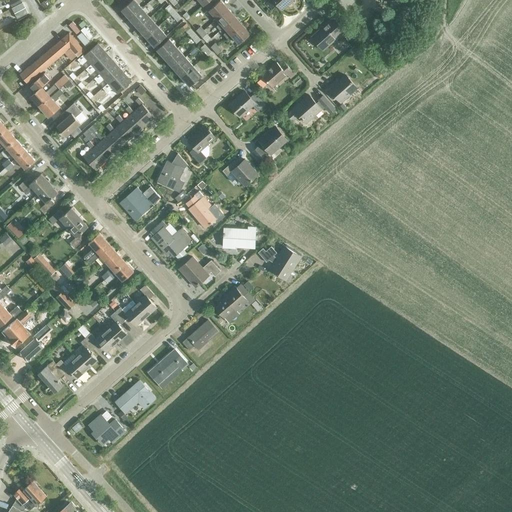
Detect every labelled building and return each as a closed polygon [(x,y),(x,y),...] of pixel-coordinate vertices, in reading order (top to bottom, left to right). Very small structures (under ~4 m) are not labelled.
[(129,19),(142,8),(134,0),(131,0),(121,9),(129,19)] [(216,18),(228,8),(220,0),(219,0),(208,10),(216,18)] [(273,0),(281,9),(291,0),(273,0)] [(43,1),(40,4),(45,9),(48,6),(43,1)] [(22,2),(11,8),(17,18),(27,13),(22,2)] [(171,15),(175,11),(169,4),(165,8),(171,15)] [(150,17),(142,8),(129,19),(137,28),(150,17)] [(220,30),(223,27),(235,16),(228,8),(216,18),(220,23),(217,26),(220,30)] [(180,18),(175,11),(171,15),(177,21),(180,18)] [(231,35),(242,25),(235,16),(223,27),(227,31),(223,34),(227,38),(231,35)] [(150,17),(137,28),(146,37),(158,26),(150,17)] [(322,49),(344,30),(332,18),(311,37),(322,49)] [(250,33),(242,25),(231,35),(238,44),(250,33)] [(158,26),(146,37),(154,46),(166,35),(158,26)] [(190,36),(194,33),(188,26),(184,29),(190,36)] [(353,31),(348,35),(351,39),(356,34),(353,31)] [(69,32),(62,38),(70,47),(75,53),(82,47),(69,32)] [(200,39),(194,33),(190,36),(196,43),(200,39)] [(53,46),(61,55),(70,47),(62,38),(53,46)] [(165,58),(177,47),(169,38),(157,49),(165,58)] [(82,55),(77,60),(81,65),(87,60),(91,64),(91,65),(105,52),(97,43),(84,55),(83,56),(82,55)] [(206,54),(210,51),(204,44),(200,47),(206,54)] [(53,46),(48,50),(56,59),(61,55),(53,46)] [(177,47),(165,58),(173,67),(185,56),(177,47)] [(48,50),(43,54),(51,63),(56,59),(48,50)] [(216,58),(210,51),(206,54),(212,61),(216,58)] [(91,64),(86,69),(90,74),(96,69),(99,73),(100,74),(114,61),(105,52),(91,65),(91,64)] [(51,63),(43,54),(38,58),(46,67),(51,63)] [(193,66),(185,56),(173,67),(181,76),(193,66)] [(38,58),(34,62),(42,71),(46,67),(38,58)] [(99,73),(94,78),(98,83),(104,78),(108,83),(122,71),(114,61),(100,74),(99,73)] [(34,62),(29,66),(37,75),(42,71),(34,62)] [(289,77),(294,73),(284,62),(279,65),(277,62),(256,80),(262,87),(268,82),(271,86),(286,74),(289,77)] [(37,75),(29,66),(24,70),(32,79),(37,75)] [(201,75),(193,66),(181,76),(189,85),(201,75)] [(376,69),(373,72),(378,79),(382,76),(376,69)] [(32,79),(24,70),(19,74),(27,83),(32,79)] [(108,83),(102,88),(105,91),(107,93),(113,88),(117,93),(131,81),(122,71),(108,83)] [(52,87),(48,83),(52,79),(46,72),(30,86),(35,92),(31,96),(40,106),(60,88),(65,84),(70,80),(66,75),(52,87)] [(299,75),(292,80),(296,85),(303,80),(299,75)] [(341,101),(357,87),(346,75),(337,83),(335,81),(328,87),(341,101)] [(94,79),(88,84),(91,87),(97,82),(94,79)] [(70,80),(65,84),(70,90),(76,86),(70,80)] [(141,85),(136,89),(141,95),(146,90),(141,85)] [(60,88),(40,106),(49,117),(60,107),(55,101),(59,98),(58,97),(63,93),(60,88)] [(258,111),(265,105),(255,93),(250,97),(245,91),(229,104),(240,116),(253,105),(258,111)] [(329,112),(334,108),(323,95),(318,99),(319,100),(316,103),(309,94),(287,113),(293,120),(299,115),(306,123),(325,106),(329,112)] [(133,112),(145,125),(154,117),(142,103),(144,102),(139,97),(136,100),(141,105),(133,112)] [(79,115),(82,112),(74,103),(61,115),(64,120),(57,126),(66,136),(81,123),(78,119),(76,117),(79,115)] [(131,114),(124,120),(123,120),(135,134),(145,125),(133,112),(129,106),(126,109),(131,114)] [(277,114),(273,118),(278,123),(282,119),(277,114)] [(121,123),(114,129),(126,143),(135,134),(123,120),(124,120),(119,115),(116,117),(121,123)] [(112,131),(105,137),(104,138),(116,151),(126,143),(114,129),(110,123),(107,126),(112,131)] [(93,125),(84,133),(86,136),(90,140),(90,141),(100,132),(93,125)] [(199,163),(206,157),(209,155),(209,147),(207,144),(215,137),(205,125),(188,140),(194,147),(189,151),(199,163)] [(271,154),(287,140),(275,126),(259,140),(263,145),(259,148),(258,147),(253,151),(261,160),(266,156),(265,155),(269,151),(271,154)] [(6,128),(0,133),(0,140),(6,147),(16,139),(6,128)] [(90,141),(95,146),(94,147),(106,160),(116,151),(104,138),(105,137),(100,132),(90,141)] [(16,139),(6,147),(15,158),(25,149),(16,139)] [(94,147),(95,146),(90,141),(90,140),(88,143),(92,148),(84,156),(96,169),(106,160),(94,147)] [(35,160),(25,149),(15,158),(25,169),(35,160)] [(167,161),(158,181),(180,191),(184,182),(179,179),(184,168),(187,165),(177,153),(172,163),(167,161)] [(234,160),(222,170),(232,182),(237,177),(244,185),(258,174),(245,159),(239,164),(234,160)] [(38,193),(50,183),(41,173),(34,180),(30,176),(19,185),(27,194),(33,189),(38,193)] [(201,181),(197,185),(201,190),(205,185),(201,181)] [(58,192),(50,183),(38,193),(46,203),(40,209),(44,214),(55,204),(51,199),(58,192)] [(133,191),(121,202),(136,219),(153,204),(159,197),(160,197),(151,186),(143,193),(137,187),(133,191)] [(220,189),(217,193),(222,198),(226,194),(220,189)] [(184,190),(175,197),(178,200),(187,193),(184,190)] [(194,196),(186,203),(190,207),(189,208),(205,227),(215,219),(217,222),(224,216),(214,203),(211,205),(199,190),(194,195),(194,196)] [(68,227),(80,216),(72,207),(64,214),(60,209),(49,219),(53,224),(60,218),(68,227)] [(3,211),(0,214),(0,219),(3,223),(9,218),(3,211)] [(88,226),(80,216),(68,227),(76,237),(69,242),(74,247),(85,237),(81,233),(88,226)] [(11,221),(7,226),(13,232),(17,227),(11,221)] [(174,256),(190,242),(179,230),(172,236),(160,223),(152,230),(155,234),(152,237),(167,254),(170,252),(174,256)] [(254,241),(255,227),(248,227),(248,229),(224,228),(224,232),(223,232),(223,235),(224,235),(223,247),(230,247),(230,246),(248,247),(248,241),(254,241)] [(17,229),(14,232),(19,238),(22,235),(17,229)] [(89,242),(94,248),(84,257),(87,260),(108,242),(99,232),(89,242)] [(7,233),(0,238),(0,239),(5,245),(12,239),(7,233)] [(31,240),(27,243),(32,248),(36,245),(31,240)] [(108,242),(87,260),(90,264),(96,259),(102,265),(106,261),(117,252),(108,242)] [(277,254),(272,248),(267,252),(264,249),(260,252),(267,262),(270,260),(275,263),(271,269),(284,278),(288,271),(291,273),(301,256),(286,246),(278,258),(274,256),(277,254)] [(117,252),(106,261),(111,267),(101,276),(104,280),(125,261),(117,252)] [(30,257),(26,261),(30,266),(35,262),(30,257)] [(196,286),(209,275),(211,272),(215,276),(221,271),(211,260),(203,268),(193,257),(180,268),(196,286)] [(68,259),(61,266),(65,270),(72,264),(68,259)] [(134,271),(125,261),(104,280),(107,283),(117,274),(123,281),(134,271)] [(48,263),(42,268),(50,276),(53,273),(55,270),(48,263)] [(70,268),(64,273),(68,277),(74,272),(70,268)] [(53,273),(50,276),(55,282),(58,279),(53,273)] [(2,289),(0,287),(0,281),(1,281),(0,279),(0,299),(11,290),(7,285),(2,289)] [(248,281),(242,286),(247,292),(253,287),(248,281)] [(69,310),(75,304),(56,282),(51,286),(59,294),(57,296),(69,310)] [(146,295),(136,303),(147,316),(157,307),(150,299),(155,295),(146,284),(141,289),(146,295)] [(247,292),(242,286),(241,284),(236,288),(235,286),(226,295),(227,297),(215,307),(224,317),(234,308),(236,311),(247,301),(250,304),(254,300),(247,292)] [(93,308),(102,300),(97,294),(88,302),(93,308)] [(147,316),(136,303),(133,300),(123,309),(121,306),(115,311),(125,321),(130,317),(136,325),(147,316)] [(14,321),(24,312),(18,305),(9,313),(0,301),(0,325),(10,317),(14,321)] [(65,308),(59,313),(62,317),(65,321),(71,316),(65,308)] [(24,312),(14,321),(3,331),(9,337),(8,338),(16,346),(31,333),(23,323),(32,315),(27,310),(24,312)] [(125,321),(115,311),(111,315),(116,321),(106,330),(117,342),(127,333),(120,325),(125,321)] [(199,350),(219,332),(208,319),(188,336),(183,341),(190,349),(195,345),(199,350)] [(38,339),(50,328),(47,324),(34,335),(36,337),(20,351),(28,360),(44,346),(38,339)] [(91,333),(86,337),(95,347),(100,343),(106,351),(117,342),(106,330),(96,339),(91,333)] [(86,348),(76,356),(87,368),(97,359),(90,351),(95,347),(86,337),(81,341),(86,348)] [(181,369),(187,364),(175,349),(149,372),(159,383),(178,366),(181,369)] [(61,359),(56,364),(65,374),(70,369),(77,377),(87,368),(76,356),(66,365),(61,359)] [(65,374),(56,364),(53,360),(39,373),(55,391),(62,385),(58,380),(65,374)] [(144,408),(155,398),(141,382),(131,391),(129,389),(121,397),(122,398),(117,403),(125,412),(137,401),(144,408)] [(121,410),(118,413),(124,420),(127,417),(121,410)] [(112,442),(125,430),(115,420),(110,424),(101,414),(89,425),(94,431),(92,433),(102,444),(108,438),(112,442)] [(22,511),(26,507),(29,509),(45,496),(33,481),(23,489),(21,487),(14,493),(17,497),(12,505),(22,511)] [(78,511),(70,503),(59,511),(78,511)]
